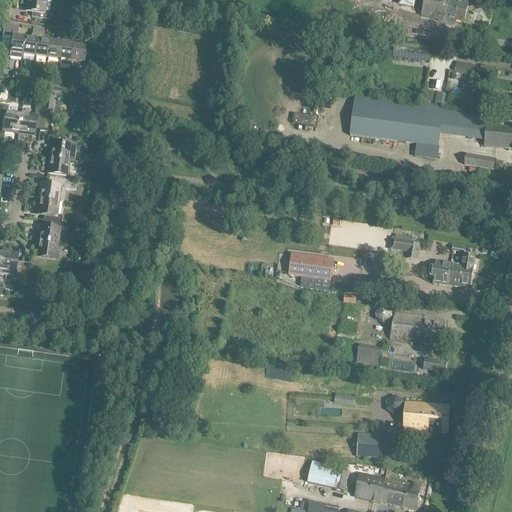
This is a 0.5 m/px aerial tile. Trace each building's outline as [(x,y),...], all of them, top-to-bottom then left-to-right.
[(47,12),(48,0),(24,0),(24,9),(33,11),(32,18),(51,20),(52,13),(47,12)] [(424,0),(421,15),(455,23),(456,21),(465,23),(470,1),(465,0),(424,0)] [(9,57),(22,59),(23,55),(25,39),(17,38),(17,34),(18,34),(19,26),(4,24),(2,36),(12,37),(9,57)] [(37,40),(37,36),(39,29),(33,28),(32,36),(31,39),(25,39),(23,55),(35,57),(37,40)] [(71,67),(72,62),(74,45),(68,45),(69,41),(67,41),(68,33),(63,32),(62,40),(61,44),(59,60),(58,65),(71,67)] [(35,57),(47,59),(49,42),(37,40),(35,57)] [(61,44),(49,42),(47,59),(59,60),(61,44)] [(87,47),(74,45),(72,62),(84,64),(87,47)] [(431,51),(394,47),(393,57),(430,61),(431,51)] [(457,62),(455,72),(468,75),(468,73),(480,75),(481,73),(493,76),(494,68),(481,65),(481,68),(470,65),(457,62)] [(478,92),(469,90),(466,110),(475,112),(478,92)] [(437,93),(435,106),(447,109),(449,95),(437,93)] [(43,111),(40,130),(47,131),(50,112),(52,112),(54,98),(45,97),(44,102),(43,111)] [(354,104),(350,136),(416,145),(415,157),(437,161),(439,148),(438,147),(439,136),(442,115),(354,104)] [(4,134),(18,135),(21,114),(8,113),(9,106),(0,105),(0,122),(6,124),(4,134)] [(34,116),(21,114),(18,135),(32,137),(33,129),(40,130),(43,111),(35,110),(34,116)] [(485,134),(484,146),(511,149),(511,127),(486,125),(487,119),(478,118),(476,133),(485,134)] [(48,158),(71,161),(71,162),(74,162),(76,146),(50,142),(50,144),(48,158)] [(494,160),(466,155),(465,165),(493,170),(494,160)] [(50,173),(49,179),(73,182),(74,175),(69,175),(71,161),(48,158),(46,172),(50,173)] [(73,182),(49,179),(48,179),(47,186),(39,185),(37,199),(60,202),(63,202),(65,189),(76,191),(77,183),(73,182)] [(58,216),(60,202),(37,199),(35,213),(43,214),(42,221),(49,222),(61,224),(62,216),(58,216)] [(67,224),(61,224),(49,222),(48,229),(38,227),(37,241),(59,244),(61,231),(66,232),(67,224)] [(420,244),(392,239),(391,250),(407,252),(406,259),(417,261),(420,244)] [(57,258),(59,244),(37,241),(35,255),(57,258)] [(452,252),(464,254),(465,247),(453,245),(452,252)] [(12,279),(20,280),(22,264),(22,263),(15,262),(16,253),(2,251),(0,267),(0,273),(13,275),(12,279)] [(498,261),(499,253),(491,252),(490,260),(498,261)] [(328,292),(332,260),(292,255),(289,276),(302,277),(301,289),(328,292)] [(461,265),(451,264),(448,286),(471,289),(475,257),(463,255),(461,265)] [(434,284),(448,286),(451,264),(437,262),(436,268),(434,267),(432,268),(430,277),(432,278),(435,278),(434,284)] [(30,265),(22,264),(20,280),(19,285),(27,286),(30,265)] [(382,281),(361,279),(359,290),(381,293),(382,281)] [(411,296),(413,286),(400,284),(399,294),(411,296)] [(343,302),(355,304),(356,296),(344,294),(343,302)] [(390,338),(442,346),(446,321),(395,314),(390,338)] [(359,351),(356,368),(380,372),(383,355),(359,351)] [(446,373),(447,363),(425,360),(424,370),(446,373)] [(336,395),(334,403),(354,406),(355,399),(336,395)] [(404,430),(448,434),(450,406),(406,403),(404,430)] [(358,435),(357,457),(399,460),(400,437),(358,435)] [(349,470),(312,461),(307,483),(345,491),(349,470)] [(360,475),(356,497),(381,503),(386,480),(360,475)] [(381,503),(417,510),(422,485),(414,483),(414,485),(386,480),(381,503)]
